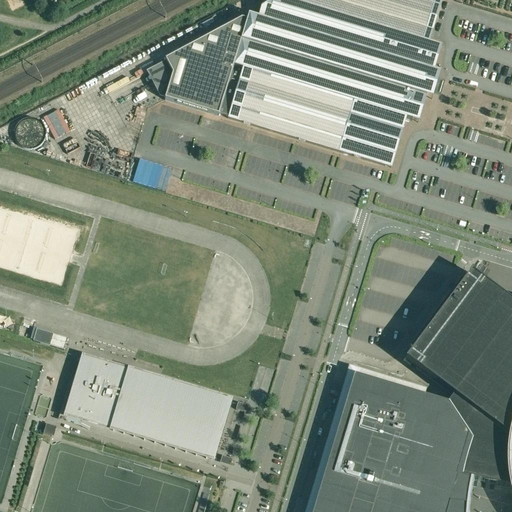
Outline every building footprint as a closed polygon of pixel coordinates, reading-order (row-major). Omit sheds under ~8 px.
[(228,119),(385,167),(400,118),(412,121),(413,117),(414,117),(418,101),(418,100),(420,96),(426,98),(428,91),(429,92),(430,92),(431,91),(432,91),(433,91),(433,90),(434,90),(435,89),(435,88),(436,87),(436,86),(436,85),(436,84),(436,83),(435,83),(435,82),(434,81),(433,80),(432,80),(432,79),(434,73),(433,73),(427,71),(429,67),(434,50),(435,46),(423,42),(435,0),(279,0),(261,10),(258,19),(248,17),(247,22),(242,20),(165,61),(172,75),(157,83),(165,99),(165,101),(218,117),(219,115),(228,117),(228,119)] [(413,352),(405,361),(422,373),(430,363),(427,361),(450,331),(449,329),(452,324),(454,326),(477,295),(479,297),(487,286),(471,274),(464,283),(461,281),(410,349),(413,352)] [(430,363),(422,373),(453,397),(447,405),(471,441),(469,447),(468,453),(466,460),(464,466),(463,472),(461,478),(471,480),(490,484),(510,488),(511,492),(511,496),(511,304),(487,286),(479,297),(477,295),(454,326),(452,324),(449,329),(450,331),(427,361),(430,363)] [(34,329),(30,341),(37,343),(41,331),(34,329)] [(46,345),(61,350),(64,338),(50,334),(46,345)] [(196,455),(206,458),(206,459),(206,458),(212,459),(228,403),(229,403),(223,401),(224,400),(223,399),(223,401),(213,398),(214,397),(213,396),(213,398),(203,395),(203,393),(202,395),(192,392),(193,390),(192,390),(192,392),(182,389),(182,387),(181,388),(172,386),(172,384),(171,385),(161,382),(162,381),(161,381),(161,382),(151,379),(151,378),(150,379),(141,376),(141,375),(140,376),(130,373),(131,372),(130,372),(130,373),(84,359),(67,416),(103,427),(113,430),(112,431),(113,431),(113,430),(123,433),(123,434),(123,435),(124,433),(134,436),(133,437),(134,438),(134,436),(144,439),(143,441),(144,441),(144,439),(154,442),(154,444),(155,442),(165,445),(164,447),(165,447),(165,446),(175,448),(174,450),(175,450),(175,449),(185,452),(185,453),(186,452),(196,455),(195,456),(196,456),(196,455)] [(465,511),(466,507),(467,507),(467,505),(468,494),(469,494),(469,492),(470,482),(471,482),(471,481),(471,480),(461,478),(463,472),(464,466),(466,460),(468,453),(469,447),(471,441),(447,405),(424,398),(354,377),(313,511),(465,511)] [(237,406),(236,410),(244,413),(242,420),(243,420),(246,408),(236,405),(237,406)] [(51,437),(52,437),(54,427),(46,425),(43,434),(51,437)] [(219,462),(229,465),(231,458),(231,457),(230,459),(222,457),(220,461),(219,461),(219,462)]
